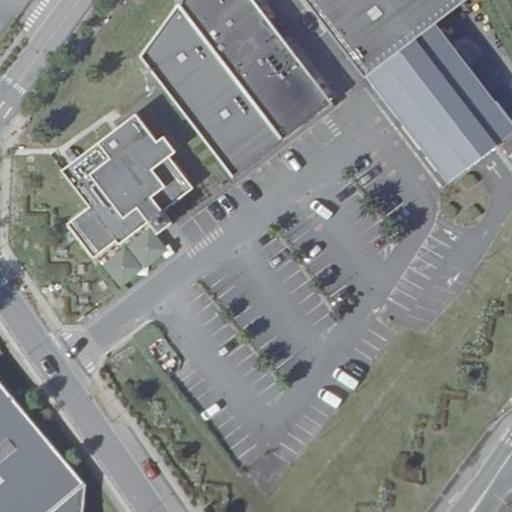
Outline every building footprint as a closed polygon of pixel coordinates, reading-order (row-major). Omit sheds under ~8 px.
[(179,0),(141,52),(234,175),(333,100),(257,0),(179,0)] [(465,0),(311,0),(368,74),(438,21),(465,0)] [(511,117),(438,21),(368,74),(450,181),(511,134),(511,117)] [(90,204),(67,221),(93,255),(114,238),(118,243),(148,219),(157,232),(171,220),(163,209),(193,185),(168,154),(175,149),(164,134),(157,139),(135,111),(63,167),(90,204)] [(149,226),(101,264),(121,288),(168,250),(149,226)] [(0,511),(51,511),(85,483),(0,381),(0,511)]
